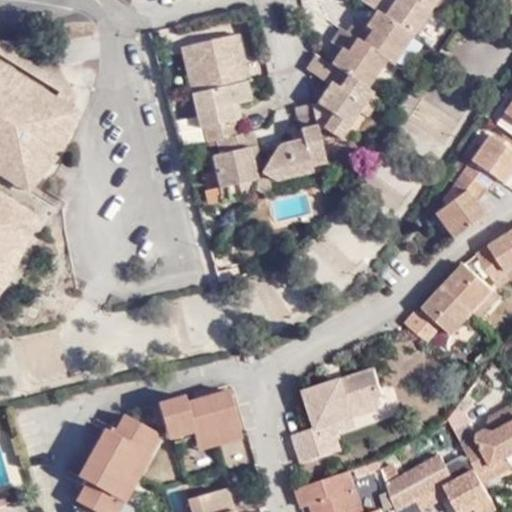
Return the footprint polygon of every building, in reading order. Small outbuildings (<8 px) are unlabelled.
[(430,0),(359,0),(373,9),(408,33),(430,0)] [(430,0),(408,33),(413,36),(438,0),(430,0)] [(389,62),(408,33),(373,9),(364,23),(354,16),(344,31),(385,59),(389,62)] [(339,70),(365,88),(385,59),(344,31),(337,27),(330,40),(339,45),(328,62),(339,70)] [(393,66),(413,36),(408,33),(389,62),(393,66)] [(237,34),(231,36),(236,59),(242,56),(237,34)] [(180,48),(192,95),(244,82),(248,81),(242,56),(236,59),(231,36),(180,48)] [(0,290),(41,215),(0,190),(0,176),(27,192),(54,166),(82,112),(72,107),(76,94),(60,72),(49,63),(38,66),(25,58),(23,46),(10,43),(0,41),(0,290)] [(49,63),(23,46),(25,58),(38,66),(49,63)] [(328,62),(315,54),(307,66),(332,82),(339,70),(328,62)] [(341,139),(358,112),(372,93),(365,88),(339,70),(332,82),(317,104),(311,106),(315,123),(317,131),(326,129),(341,139)] [(244,82),(192,95),(203,142),(215,140),(238,134),(235,120),(232,108),(238,106),(249,103),(244,82)] [(367,118),(380,98),(372,93),(358,112),(367,118)] [(511,100),(503,114),(511,119),(511,100)] [(242,119),(238,106),(232,108),(235,120),(242,119)] [(511,119),(503,114),(496,124),(511,135),(511,119)] [(273,180),(282,179),(309,173),(309,165),(324,162),(317,131),(315,123),(299,126),(301,133),(302,140),(290,143),(276,146),(260,172),(273,180)] [(255,145),(252,131),(238,134),(215,140),(218,155),(211,157),(220,199),(247,193),(251,186),(255,180),(252,166),(248,147),(255,145)] [(289,135),(290,143),(302,140),(301,133),(289,135)] [(462,172),(487,189),(495,178),(504,184),(511,170),(511,152),(488,135),(462,172)] [(260,164),(255,145),(248,147),(252,166),(260,164)] [(309,173),(325,169),(324,162),(309,165),(309,173)] [(255,180),(251,186),(268,197),(282,193),(282,179),(273,180),(260,172),(255,180)] [(445,229),(452,239),(455,236),(484,216),(477,205),(487,189),(462,172),(452,185),(457,190),(448,204),(434,215),(435,216),(445,229)] [(457,190),(452,185),(442,198),(448,204),(457,190)] [(439,233),(445,229),(435,216),(430,222),(439,233)] [(509,272),(511,270),(511,232),(491,246),(509,272)] [(495,281),(509,272),(491,246),(478,255),(495,281)] [(466,265),(445,288),(474,314),(481,306),(494,292),(466,265)] [(405,326),(411,331),(428,343),(441,327),(452,337),(474,314),(445,288),(420,315),(417,313),(405,326)] [(494,292),(481,306),(490,315),(504,301),(494,292)] [(467,372),(478,380),(487,367),(478,359),(467,372)] [(306,432),(295,436),(303,464),(343,452),(337,432),(357,426),(356,416),(375,411),(383,389),(378,369),(307,389),(318,429),(306,432)] [(115,511),(120,502),(114,498),(140,450),(148,455),(160,436),(155,432),(157,430),(164,431),(166,435),(191,428),(193,434),(195,443),(239,430),(227,392),(185,406),(184,400),(122,418),(111,435),(103,431),(74,477),(83,482),(72,498),(75,511),(115,511)] [(473,438),(457,407),(448,419),(461,444),(473,438)] [(511,409),(492,420),(487,430),(497,433),(511,424),(511,409)] [(511,464),(509,460),(511,458),(511,424),(497,433),(487,430),(473,438),(461,444),(479,476),(494,468),(498,476),(511,468),(511,464)] [(64,471),(74,477),(103,431),(92,425),(64,471)] [(191,428),(166,435),(168,442),(193,434),(191,428)] [(239,430),(195,443),(198,451),(241,438),(239,430)] [(114,498),(120,502),(125,504),(150,456),(148,455),(140,450),(114,498)] [(386,485),(396,510),(414,501),(443,487),(455,480),(440,455),(399,479),(386,485)] [(381,471),(378,464),(354,471),(356,479),(381,471)] [(382,474),(386,485),(399,479),(394,466),(381,471),(382,474)] [(479,476),(483,484),(498,476),(494,468),(479,476)] [(472,511),(496,511),(473,470),(455,480),(443,487),(451,500),(457,511),(466,511),(471,510),(472,511)] [(298,491),(302,507),(313,505),(318,504),(320,511),(357,511),(352,494),(355,492),(353,483),(349,473),(298,491)] [(443,487),(414,501),(419,511),(428,511),(451,500),(443,487)] [(232,511),(228,495),(226,489),(187,500),(190,511),(232,511)] [(228,495),(232,511),(242,511),(237,492),(228,495)]
